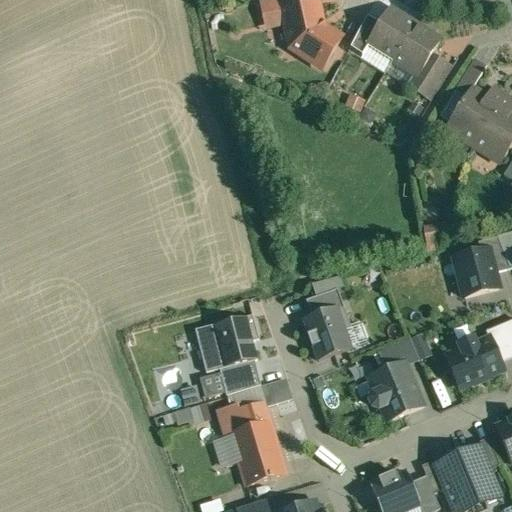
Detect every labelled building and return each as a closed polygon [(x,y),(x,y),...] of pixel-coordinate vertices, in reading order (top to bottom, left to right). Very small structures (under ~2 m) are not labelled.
[(296,0),(271,0),(260,2),(265,24),(283,20),(282,13),(299,9),(296,0)] [(299,9),(282,13),(283,20),(288,42),(295,41),(298,55),(309,62),(317,61),(325,66),(342,39),(323,27),(318,5),(299,9)] [(415,26),(389,10),(380,25),(367,46),(393,62),(415,26)] [(367,17),(350,49),(357,53),(363,43),(367,46),(380,25),(367,17)] [(415,26),(393,62),(417,77),(418,78),(432,56),(440,42),(415,26)] [(446,65),(432,56),(418,78),(417,77),(412,85),(427,95),(446,65)] [(475,62),(456,92),(466,99),(472,90),(486,69),(475,62)] [(446,65),(427,95),(433,99),(452,68),(446,65)] [(472,90),(466,99),(446,131),(473,148),(505,98),(492,90),(487,99),(472,90)] [(511,102),(505,98),(473,148),(500,164),(511,146),(511,114),(511,112),(511,102)] [(511,162),(503,177),(511,182),(511,162)] [(446,223),(424,226),(428,252),(450,250),(446,223)] [(488,252),(454,261),(464,300),(498,291),(488,252)] [(342,309),(336,293),(308,303),(313,319),(336,311),(342,309)] [(313,319),(304,322),(309,337),(307,337),(312,349),(314,349),(318,362),(350,351),(336,311),(313,319)] [(252,317),(195,332),(206,375),(220,372),(254,363),(257,362),(253,343),(259,342),(252,317)] [(511,322),(486,333),(489,341),(490,340),(501,366),(511,361),(511,322)] [(410,341),(419,363),(431,358),(422,336),(410,341)] [(473,341),(459,347),(461,352),(447,358),(460,390),(473,384),(474,387),(491,380),(490,377),(503,372),(501,366),(490,340),(489,341),(476,346),(473,341)] [(410,341),(379,354),(385,368),(404,360),(407,367),(419,363),(410,341)] [(254,363),(220,372),(221,376),(225,394),(226,397),(261,388),(254,363)] [(405,365),(369,380),(375,395),(372,396),(370,402),(373,408),(378,411),(381,409),(387,424),(423,408),(405,365)] [(205,399),(225,394),(221,376),(200,381),(205,399)] [(266,407),(292,401),(287,381),(261,388),(266,407)] [(196,388),(181,391),(185,408),(200,404),(196,388)] [(206,405),(190,410),(193,422),(194,426),(210,422),(206,405)] [(265,405),(238,413),(236,408),(218,413),(226,439),(231,437),(246,488),(286,475),(265,405)] [(177,426),(193,422),(190,410),(174,414),(177,426)] [(511,420),(510,422),(511,424),(497,429),(511,465),(511,420)] [(500,468),(488,440),(474,446),(475,449),(478,448),(489,472),(500,468)] [(464,458),(451,463),(450,460),(437,465),(434,466),(444,491),(453,511),(471,511),(472,511),(469,506),(482,501),(484,507),(500,500),(489,472),(478,448),(475,449),(463,454),(464,458)] [(444,491),(434,466),(437,465),(436,462),(422,468),(426,478),(433,495),(444,491)] [(406,474),(371,489),(380,511),(407,511),(420,507),(406,474)] [(411,485),(422,511),(436,511),(440,511),(433,495),(426,478),(411,485)] [(269,511),(266,503),(241,511),(269,511)] [(317,511),(314,503),(289,511),(317,511)]
